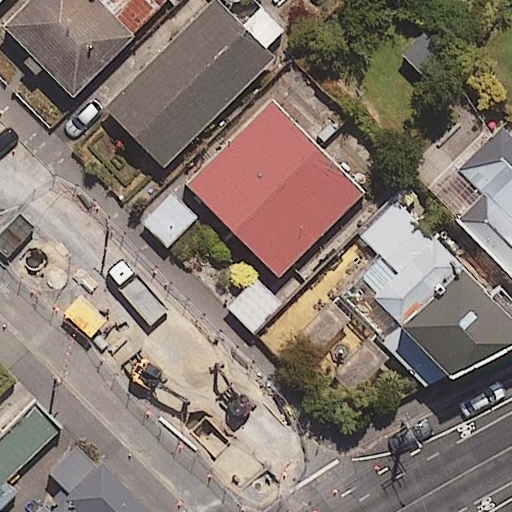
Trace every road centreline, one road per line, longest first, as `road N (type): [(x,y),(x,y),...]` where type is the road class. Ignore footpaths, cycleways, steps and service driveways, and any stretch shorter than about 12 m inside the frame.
road 1 (residential): [(0,198),(326,511)]
road 2 (secondary): [(511,447),(388,511)]
